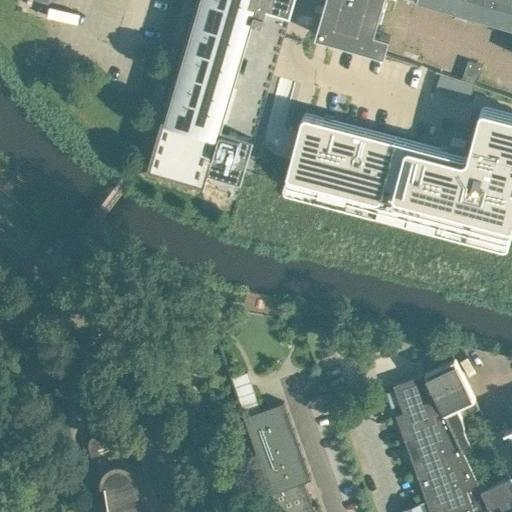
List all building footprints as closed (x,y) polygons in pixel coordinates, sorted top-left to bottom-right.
[(255,136),(291,14),(295,0),(197,0),(148,167),(206,184),(210,170),(243,179),(255,136)] [(511,0),(326,0),(317,34),(386,53),(391,35),(376,31),(384,0),(430,0),(511,23),(511,0)] [(475,84),(477,84),(483,64),(469,59),(462,79),(475,84)] [(441,72),(437,86),(471,97),(475,84),(462,79),(441,72)] [(292,159),(286,181),(500,238),(511,191),(511,121),(481,113),(469,155),(467,164),(446,158),(433,155),(339,130),(331,128),(322,125),(324,117),(309,113),(308,113),(306,113),(305,114),(304,115),(303,116),(303,117),(300,127),(300,128),(299,132),(299,133),(292,158),(292,159)] [(330,388),(369,376),(356,333),(317,344),(330,388)] [(458,358),(426,371),(463,451),(474,446),(466,429),(466,427),(465,425),(463,415),(481,407),(465,373),(458,358)] [(413,376),(395,383),(404,410),(397,413),(428,499),(406,507),(405,508),(403,509),(402,511),(401,511),(492,511),(481,490),(479,484),(468,461),(463,451),(426,371),(413,376)] [(285,400),(246,414),(280,511),(315,511),(305,480),(312,477),(285,400)] [(511,470),(511,475),(481,490),(492,511),(511,511),(511,425),(493,434),(511,470)] [(140,511),(129,476),(129,474),(128,473),(127,472),(126,470),(124,469),(123,468),(122,467),(120,467),(117,466),(115,466),(113,466),(111,467),(110,468),(108,469),(106,470),(105,471),(104,472),(103,474),(103,475),(102,477),(102,478),(102,479),(102,481),(102,483),(106,511),(140,511)]
